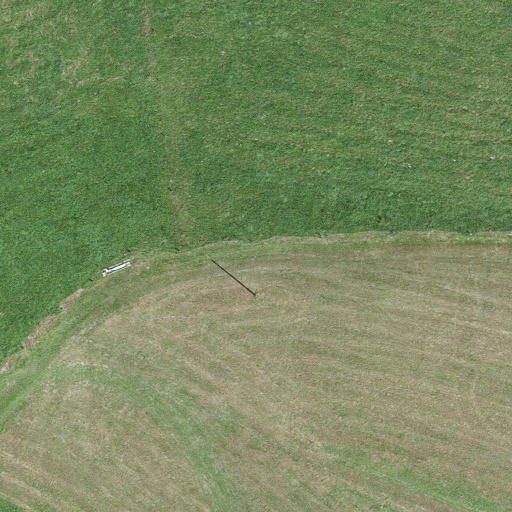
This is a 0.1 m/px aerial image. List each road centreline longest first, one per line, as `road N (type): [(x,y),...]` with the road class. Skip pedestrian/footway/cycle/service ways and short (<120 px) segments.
road 1 (track): [(511,244),(261,248),(154,277),(96,307),(0,411)]
road 2 (track): [(36,371),(128,386),(440,511)]
road 3 (track): [(177,404),(235,511)]
